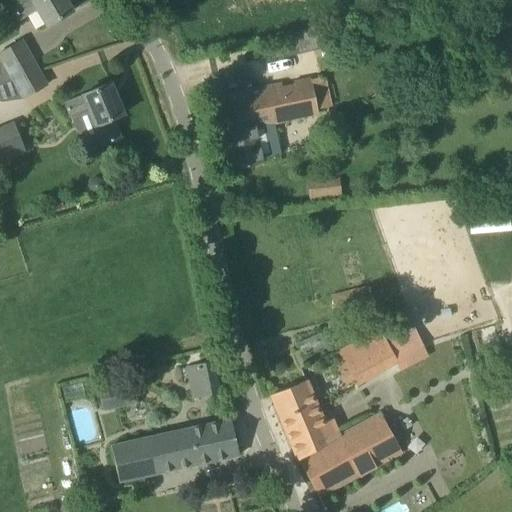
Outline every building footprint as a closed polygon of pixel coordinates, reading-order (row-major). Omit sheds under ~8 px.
[(46,26),(72,11),(65,0),(24,0),(11,8),(18,20),(36,9),(46,26)] [(327,31),(295,38),(298,53),(330,46),(327,31)] [(0,84),(11,80),(38,71),(21,40),(0,52),(0,84)] [(477,43),(457,46),(462,69),(481,65),(477,43)] [(325,76),(310,79),(252,89),(248,69),(211,77),(231,169),(262,162),(261,158),(280,154),(273,122),(317,112),(316,109),(332,106),(325,76)] [(11,80),(21,98),(45,84),(38,71),(11,80)] [(88,108),(95,126),(103,143),(120,137),(112,119),(123,114),(110,83),(82,94),(83,96),(64,104),(69,116),(88,108)] [(0,163),(25,153),(12,121),(0,126),(0,163)] [(339,178),(306,180),(307,200),(341,198),(339,178)] [(467,233),(508,231),(507,212),(466,214),(467,233)] [(336,320),(374,310),(369,287),(330,297),(336,320)] [(398,369),(426,355),(415,329),(386,344),(379,329),(337,352),(355,384),(395,363),(398,369)] [(219,393),(212,361),(185,366),(192,399),(219,393)] [(136,403),(131,379),(97,386),(102,410),(136,403)] [(318,497),(358,476),(359,476),(401,453),(379,413),(338,436),(331,420),(323,423),(305,381),(271,395),(298,459),(318,497)] [(230,419),(224,420),(110,445),(118,482),(238,455),(230,419)]
